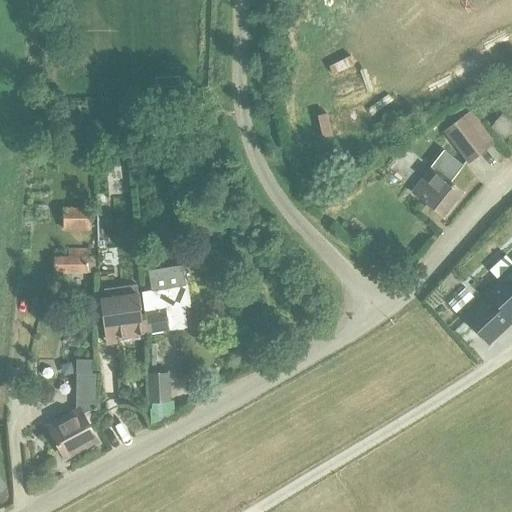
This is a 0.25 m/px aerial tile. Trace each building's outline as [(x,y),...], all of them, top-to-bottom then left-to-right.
[(201,62),(183,62),(183,82),(201,81),(201,62)] [(431,66),(401,79),(406,92),(437,80),(431,66)] [(181,87),(180,77),(156,78),(156,88),(181,87)] [(339,132),(337,111),(322,112),(324,134),(339,132)] [(465,116),(445,130),(469,162),(488,148),(465,116)] [(493,127),(505,137),(511,128),(511,123),(502,116),(493,127)] [(406,147),(391,168),(405,178),(420,156),(406,147)] [(462,192),(430,166),(410,191),(441,217),(462,192)] [(63,208),(63,226),(88,226),(88,208),(63,208)] [(56,257),(56,271),(94,270),(94,250),(89,250),(89,247),(69,248),(69,257),(56,257)] [(268,277),(279,267),(270,258),(259,267),(268,277)] [(488,298),(467,318),(490,344),(491,343),(490,341),(511,321),(511,265),(483,293),(488,298)] [(143,295),(146,314),(148,332),(149,336),(174,333),(173,329),(183,328),(181,309),(190,308),(184,266),(150,270),(153,294),(143,295)] [(108,338),(148,332),(146,314),(143,315),(140,288),(107,293),(108,297),(103,298),(108,338)] [(148,368),(150,403),(170,402),(169,374),(157,374),(158,344),(148,343),(148,368)] [(97,376),(92,376),(92,360),(77,359),(75,415),(50,429),(65,456),(96,438),(88,423),(94,420),(88,409),(95,410),(97,376)]
